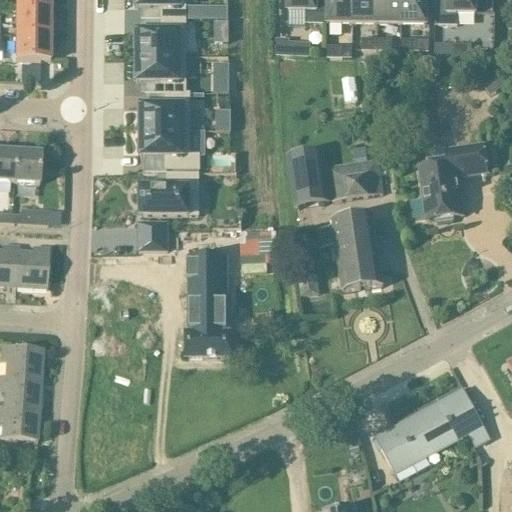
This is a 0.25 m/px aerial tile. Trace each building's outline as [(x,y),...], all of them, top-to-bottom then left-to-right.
[(16,0),(16,14),(50,14),(50,0),(16,0)] [(137,9),(137,12),(141,12),(161,12),(161,24),(185,24),(185,23),(185,10),(185,0),(133,0),(134,9),(137,9)] [(305,27),(328,27),(327,0),(288,0),(288,15),(306,15),(305,27)] [(327,0),(328,27),(353,27),(353,0),(327,0)] [(353,0),(353,27),(377,28),(377,0),(353,0)] [(377,0),(377,28),(401,28),(401,0),(377,0)] [(426,0),(401,0),(401,28),(426,28),(426,0)] [(475,17),(474,0),(434,0),(435,29),(457,29),(457,17),(475,17)] [(185,23),(227,23),(227,10),(185,10),(185,23)] [(16,38),(50,39),(50,14),(16,14),(16,38)] [(185,24),(161,24),(161,36),(141,36),(137,36),(137,39),(134,39),(134,52),(137,52),(137,61),(185,61),(185,24)] [(214,33),(228,33),(228,25),(214,25),(214,33)] [(50,64),(50,39),(16,38),(16,64),(50,64)] [(377,54),(377,42),(362,42),(361,54),(377,54)] [(377,42),(377,54),(392,55),(392,43),(377,42)] [(428,43),(400,42),(400,54),(428,55),(428,43)] [(276,60),(305,60),(305,50),(291,49),(287,45),(277,45),(276,60)] [(448,60),(448,46),(434,46),(434,60),(448,60)] [(352,50),(327,49),(327,61),(351,61),(352,50)] [(141,86),(161,86),(161,99),(165,99),(165,98),(185,98),(185,97),(185,61),(137,61),(137,70),(134,70),(134,83),(137,83),(137,86),(141,86)] [(504,89),(491,72),(478,82),(491,99),(504,89)] [(214,97),(229,97),(229,88),(214,88),(214,97)] [(141,126),(141,135),(189,135),(189,97),(185,97),(185,98),(165,98),(165,99),(165,110),(145,110),(141,110),(141,113),(138,113),(138,126),(141,126)] [(189,135),(141,135),(141,144),(138,144),(138,157),(141,157),(141,161),(145,160),(165,160),(165,174),(167,174),(199,174),(199,159),(189,159),(189,135)] [(436,223),(436,225),(453,223),(453,220),(462,219),(457,186),(462,180),(486,177),(482,149),(446,154),(448,167),(419,171),(423,202),(410,204),(412,222),(426,220),(427,224),(436,223)] [(354,167),(367,165),(365,151),(352,152),(354,167)] [(0,185),(14,186),(16,155),(0,154),(0,185)] [(286,159),(294,211),(329,206),(321,154),(286,159)] [(41,157),(16,155),(14,186),(39,188),(41,157)] [(354,167),(326,171),(331,206),(383,199),(378,164),(367,165),(354,167)] [(198,220),(198,178),(167,178),(167,192),(158,192),(141,192),(141,195),(138,195),(138,208),(141,208),(141,220),(198,220)] [(49,214),(21,212),(20,218),(12,218),(11,227),(48,229),(49,214)] [(0,226),(11,227),(12,218),(0,216),(0,226)] [(188,260),(188,336),(186,336),(186,361),(230,361),(230,336),(228,336),(227,260),(226,260),(226,233),(224,233),(223,217),(200,216),(199,233),(199,260),(188,260)] [(332,225),(333,231),(316,234),(319,251),(336,249),(343,296),(382,290),(372,219),(332,225)] [(138,255),(167,255),(167,227),(138,227),(138,255)] [(0,289),(3,290),(3,284),(15,285),(15,291),(18,249),(3,248),(3,255),(0,254),(0,289)] [(18,249),(15,291),(32,292),(33,286),(45,287),(44,292),(45,293),(48,251),(33,250),(33,257),(18,256),(18,249)] [(6,367),(5,382),(40,384),(41,366),(35,366),(36,354),(41,354),(1,351),(0,367),(6,367)] [(0,396),(4,397),(3,411),(38,413),(39,396),(33,395),(34,383),(40,384),(5,382),(0,381),(0,396)] [(395,478),(483,430),(463,394),(375,442),(395,478)] [(3,411),(0,410),(0,425),(3,426),(2,441),(36,443),(38,413),(3,411)]
